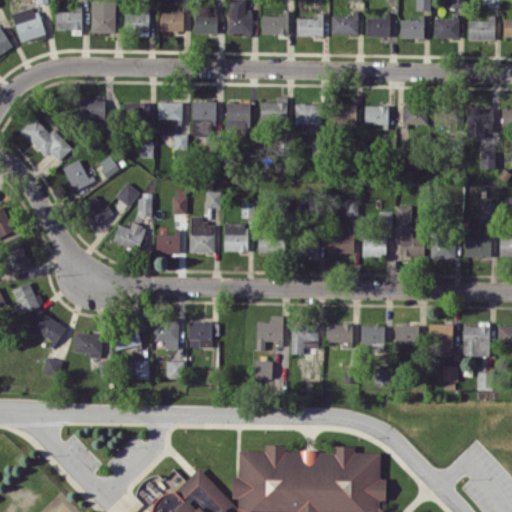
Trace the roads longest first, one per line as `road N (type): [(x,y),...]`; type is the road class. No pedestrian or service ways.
road 1 (residential): [(0,153),(90,281),(511,291)]
road 2 (residential): [(0,104),(31,74),(70,65),(511,72)]
